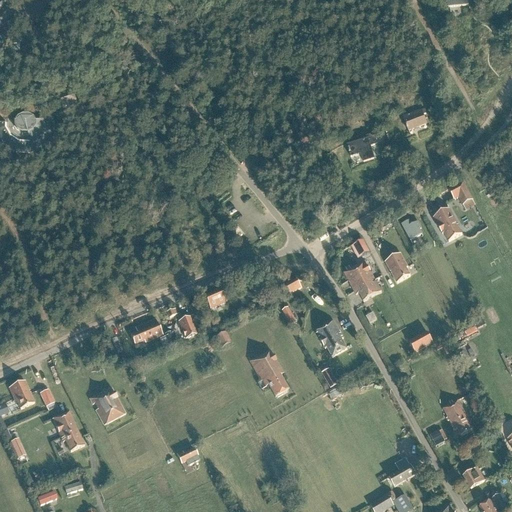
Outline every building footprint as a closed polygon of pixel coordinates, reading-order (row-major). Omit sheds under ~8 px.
[(0,0),(0,27),(16,17),(4,0),(0,0)] [(466,0),(447,0),(449,9),(468,7),(466,0)] [(30,23),(19,30),(23,38),(34,31),(30,23)] [(61,83),(53,86),(55,91),(63,88),(61,83)] [(60,117),(78,110),(71,93),(54,99),(60,117)] [(402,118),(408,134),(427,126),(421,111),(402,118)] [(0,141),(2,145),(15,154),(30,154),(44,148),(53,135),(54,119),(35,123),(33,118),(28,115),(22,115),(17,117),(14,121),(13,121),(13,124),(0,123),(0,141)] [(375,161),(371,148),(378,146),(374,135),(366,138),(367,141),(347,147),(350,159),(361,156),(363,164),(375,161)] [(450,192),(455,201),(459,199),(464,207),(473,202),(464,184),(450,192)] [(449,210),(433,219),(442,235),(444,234),(449,243),(462,236),(457,227),(458,226),(449,210)] [(416,225),(415,224),(411,226),(409,221),(401,225),(409,241),(421,235),(419,230),(421,229),(418,224),(416,225)] [(354,247),(361,259),(370,254),(363,242),(354,247)] [(400,256),(385,264),(391,273),(392,275),(397,285),(410,277),(406,270),(408,269),(400,256)] [(353,291),(374,279),(365,263),(351,271),(349,268),(346,270),(347,273),(344,274),(353,291)] [(374,279),(353,291),(356,296),(359,295),(363,304),(371,299),(382,293),(376,283),(373,285),(372,283),(375,281),(374,279)] [(296,281),(283,289),(288,297),(301,290),(296,281)] [(205,299),(210,311),(225,304),(219,290),(214,293),(215,295),(205,299)] [(178,315),(175,310),(171,311),(166,312),(169,319),(174,317),(173,317),(178,315)] [(283,313),(291,328),(296,325),(288,310),(283,313)] [(190,319),(178,324),(185,341),(197,336),(190,319)] [(156,321),(135,330),(136,333),(131,336),(135,345),(144,342),(146,345),(163,338),(156,321)] [(332,360),(347,351),(341,342),(342,341),(332,324),(314,335),(324,351),(326,351),(332,360)] [(176,346),(170,333),(164,336),(170,349),(176,346)] [(231,344),(225,333),(214,339),(220,350),(231,344)] [(433,344),(427,333),(410,343),(416,354),(433,344)] [(282,374),(269,351),(256,359),(255,357),(253,358),(254,360),(248,363),(260,383),(257,384),(260,390),(267,386),(275,400),(287,393),(278,377),(282,374)] [(324,374),(321,376),(330,390),(336,387),(329,375),(326,377),(324,374)] [(35,405),(25,382),(9,390),(15,404),(17,404),(20,412),(35,405)] [(474,394),(468,383),(456,390),(462,401),(474,394)] [(101,409),(95,412),(104,427),(125,415),(111,389),(105,392),(105,391),(103,392),(103,393),(89,401),(92,407),(98,403),(101,409)] [(54,405),(48,392),(40,396),(46,409),(54,405)] [(454,432),(456,430),(461,438),(471,432),(466,422),(468,421),(457,402),(452,404),(451,402),(448,404),(450,406),(442,410),(454,432)] [(0,417),(9,414),(5,405),(0,407),(0,417)] [(85,447),(84,445),(69,413),(52,421),(63,444),(66,442),(71,453),(85,447)] [(505,438),(511,434),(511,420),(500,426),(505,438)] [(441,431),(439,433),(438,432),(429,437),(435,448),(444,443),(443,442),(446,440),(441,431)] [(26,457),(18,440),(10,444),(18,461),(26,457)] [(59,451),(55,442),(51,444),(58,457),(64,454),(62,450),(59,451)] [(182,454),(177,457),(181,465),(185,463),(188,468),(199,462),(194,451),(183,456),(182,454)] [(0,458),(3,474),(10,472),(7,455),(0,455),(0,458)] [(399,473),(400,474),(389,480),(395,489),(416,476),(411,467),(410,467),(405,460),(402,462),(395,466),(399,473)] [(484,483),(477,470),(464,478),(471,490),(484,483)] [(17,482),(11,484),(15,501),(22,499),(17,482)] [(80,483),(64,488),(66,495),(83,490),(80,483)] [(54,492),(37,499),(40,506),(57,499),(54,492)] [(387,496),(392,504),(396,501),(392,493),(387,496)] [(387,511),(394,508),(392,504),(387,496),(369,506),(372,511),(387,511)] [(504,511),(508,510),(499,496),(492,500),(498,510),(495,511),(490,503),(480,509),(481,511),(504,511)] [(397,511),(411,511),(413,511),(404,497),(393,504),(397,511)]
